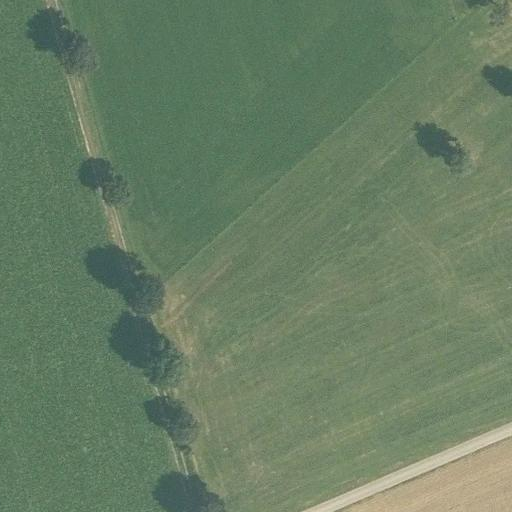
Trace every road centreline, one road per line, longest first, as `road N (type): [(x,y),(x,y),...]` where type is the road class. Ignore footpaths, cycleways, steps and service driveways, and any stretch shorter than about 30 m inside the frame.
road 1 (track): [(192,511),(52,0)]
road 2 (track): [(511,430),(317,511)]
